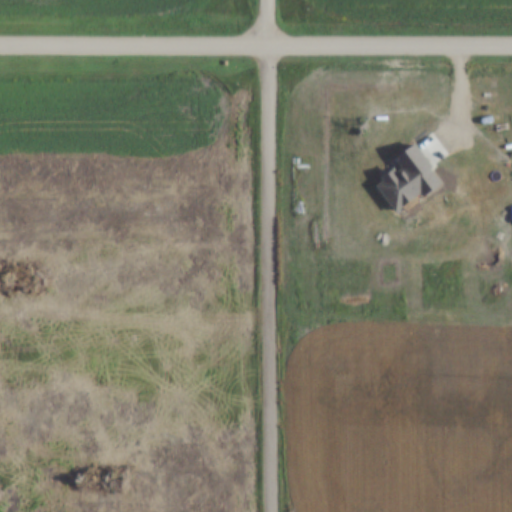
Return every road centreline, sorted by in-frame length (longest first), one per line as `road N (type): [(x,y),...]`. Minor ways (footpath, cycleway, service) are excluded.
road 1 (residential): [(511,44),(0,45)]
road 2 (track): [(271,511),(267,44)]
